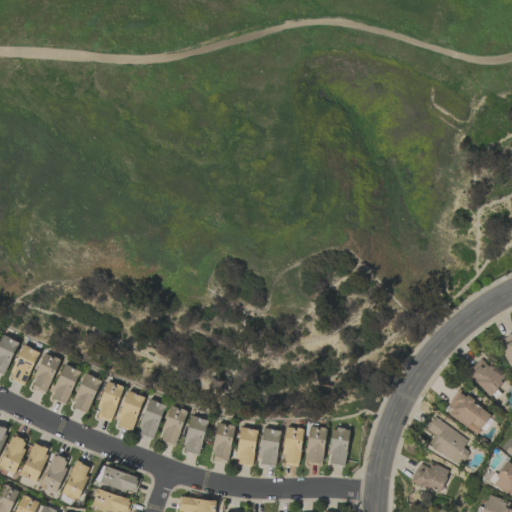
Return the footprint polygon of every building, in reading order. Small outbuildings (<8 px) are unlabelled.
[(511,332),(497,338),(509,367),(511,366),(511,332)] [(17,342),(1,335),(0,337),(0,373),(3,375),(17,342)] [(8,378),(24,385),(37,351),(21,345),(8,378)] [(46,394),(58,359),(42,353),(30,388),(46,394)] [(486,365),(480,359),(465,377),(489,396),(506,375),(489,361),(486,365)] [(79,371),(63,364),(48,397),(64,405),(79,371)] [(99,379),(82,374),(71,408),(88,413),(99,379)] [(122,386),(105,381),(94,417),(110,422),(122,386)] [(476,434),(490,413),(457,390),(442,412),(476,434)] [(115,425),(131,431),(143,396),(126,391),(115,425)] [(152,439),(164,405),(148,399),(136,433),(152,439)] [(158,441),(174,446),(185,411),(169,405),(158,441)] [(199,455),(205,419),(188,416),(182,452),(199,455)] [(467,440),(433,416),(425,429),(433,435),(426,445),(458,466),(468,452),(462,448),(467,440)] [(211,461),(228,463),(232,425),(215,423),(211,461)] [(325,428),(308,426),(304,462),(321,464),(325,428)] [(281,465),(298,466),(302,429),(285,427),(281,465)] [(326,464),(343,466),(349,430),(332,427),(326,464)] [(235,463),(252,465),(256,430),(238,428),(235,463)] [(279,431),(262,428),(257,464),(274,466),(279,431)] [(511,458),(511,431),(499,449),(511,458)] [(0,461),(0,469),(13,474),(26,441),(11,435),(0,461)] [(33,483),(49,450),(33,443),(18,475),(33,483)] [(39,487),(55,493),(68,461),(52,454),(39,487)] [(448,473),(420,459),(409,480),(437,494),(448,473)] [(62,495),(77,501),(89,466),(73,461),(62,495)] [(511,466),(507,462),(490,483),(509,497),(511,492),(511,466)] [(97,482),(134,495),(140,479),(103,465),(97,482)] [(0,485),(0,511),(7,511),(17,491),(0,484),(0,485)] [(112,511),(128,511),(132,501),(95,488),(90,505),(112,511)] [(13,511),(31,511),(36,501),(20,495),(13,511)] [(480,511),(510,511),(511,506),(511,502),(485,495),(480,511)] [(177,511),(213,511),(215,501),(179,497),(177,511)]
